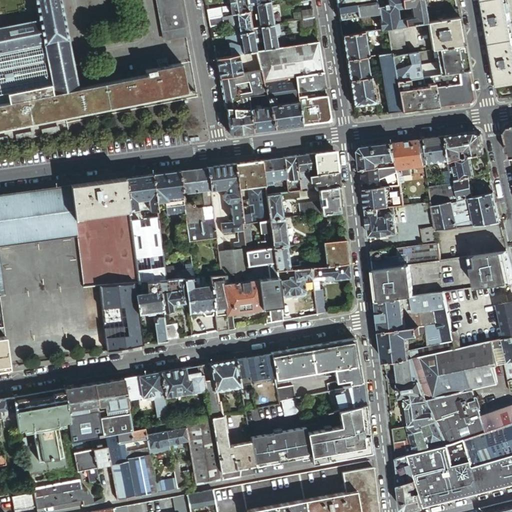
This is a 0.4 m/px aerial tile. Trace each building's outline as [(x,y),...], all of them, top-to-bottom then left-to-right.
[(33,0),(38,20),(0,27),(0,127),(186,91),(180,61),(134,71),(135,76),(77,87),(59,0),(33,0)] [(180,8),(178,0),(155,0),(158,12),(180,8)] [(228,0),(231,15),(236,14),(244,13),(241,0),(228,0)] [(247,0),(241,0),(244,13),(249,12),(248,6),(247,0)] [(378,0),(376,0),(376,1),(338,7),(342,36),(365,33),(380,30),(379,19),(378,7),(387,5),(386,0),(378,0)] [(401,0),(386,0),(387,5),(378,7),(379,19),(380,30),(387,29),(401,27),(405,26),(404,19),(398,19),(397,9),(402,8),(401,0)] [(422,0),(401,0),(402,8),(408,8),(409,18),(404,19),(405,26),(426,23),(426,20),(422,0)] [(511,28),(507,0),(482,0),(497,87),(511,84),(511,28)] [(270,2),(256,5),(258,14),(260,25),(260,28),(274,25),(270,2)] [(258,14),(256,5),(248,6),(249,12),(250,16),(258,14)] [(183,26),(180,8),(158,12),(161,30),(183,26)] [(220,8),(207,11),(209,19),(217,18),(222,17),(220,8)] [(314,18),(313,10),(301,12),(302,20),(314,18)] [(460,18),(459,11),(448,13),(449,19),(460,18)] [(244,13),(236,14),(239,27),(240,34),(253,32),(252,29),(252,27),(250,16),(249,12),(244,13)] [(223,25),(222,17),(217,18),(218,24),(210,25),(210,27),(223,25)] [(314,18),(302,20),(303,29),(315,26),(314,18)] [(460,18),(449,19),(440,21),(428,23),(432,51),(464,46),(460,18)] [(276,35),(274,25),(260,28),(261,34),(262,42),(264,51),(278,48),(276,35)] [(185,35),(183,26),(161,30),(163,39),(185,35)] [(240,34),(239,27),(231,28),(232,35),(240,34)] [(405,55),(401,27),(387,29),(391,48),(391,53),(392,57),(405,55)] [(253,32),(240,34),(244,54),(251,53),(256,52),(255,43),(253,35),(253,32)] [(365,33),(342,36),(346,61),(366,57),(368,57),(365,33)] [(232,49),(233,56),(238,55),(244,54),(240,34),(232,35),(226,37),(227,41),(228,44),(230,45),(228,46),(228,50),(232,49)] [(262,42),(261,34),(253,35),(255,43),(259,42),(260,51),(264,51),(262,42)] [(323,72),(318,42),(278,48),(264,51),(260,51),(256,52),(258,59),(261,71),(263,82),(295,77),(323,72)] [(432,51),(417,53),(421,78),(423,78),(432,76),(469,70),(464,46),(432,51)] [(232,49),(228,50),(215,52),(216,59),(233,56),(232,49)] [(251,53),(244,54),(238,55),(239,60),(243,62),(252,60),(251,53)] [(397,83),(392,57),(391,53),(384,55),(379,55),(388,114),(401,112),(397,83)] [(417,53),(405,55),(392,57),(397,83),(410,80),(421,78),(417,53)] [(239,60),(238,55),(233,56),(216,59),(220,78),(233,76),(242,75),(241,72),(239,60)] [(366,57),(346,61),(350,80),(370,77),(366,57)] [(473,99),(469,70),(432,76),(434,84),(438,107),(471,103),(473,99)] [(263,82),(261,71),(257,72),(254,72),(247,74),(252,97),(251,97),(252,105),(254,102),(261,101),(267,100),(267,98),(263,82)] [(326,87),(323,72),(295,77),(297,93),(302,92),(326,87)] [(242,75),(233,76),(235,83),(237,96),(249,97),(251,97),(252,97),(247,74),(242,75)] [(233,76),(220,78),(221,86),(235,83),(233,76)] [(434,84),(432,76),(423,78),(424,85),(427,85),(434,84)] [(297,93),(295,77),(263,82),(267,98),(271,98),(271,102),(279,101),(280,104),(298,101),(297,99),(297,93)] [(370,77),(350,80),(354,106),(378,102),(375,83),(371,77),(370,77)] [(423,78),(421,78),(410,80),(411,89),(424,87),(424,85),(423,78)] [(401,112),(438,107),(434,84),(427,85),(427,87),(424,87),(411,89),(410,80),(397,83),(401,112)] [(235,83),(221,86),(225,109),(227,109),(238,109),(241,109),(250,109),(250,107),(249,97),(237,96),(235,83)] [(332,121),(327,96),(315,98),(307,99),(307,97),(303,98),(304,103),(298,104),(301,125),(332,121)] [(271,98),(267,98),(267,100),(269,106),(280,104),(279,101),(271,102),(271,98)] [(285,127),(301,125),(298,104),(298,101),(280,104),(269,106),(274,128),(285,127)] [(252,131),(274,128),(269,106),(262,107),(259,108),(256,108),(250,109),(252,131)] [(252,131),(250,109),(241,109),(241,112),(242,114),(239,115),(238,112),(238,109),(227,109),(229,127),(230,134),(252,131)] [(58,125),(40,129),(41,135),(59,132),(58,125)] [(31,131),(14,134),(15,141),(33,137),(31,131)] [(476,132),(448,136),(452,161),(457,160),(470,157),(484,154),(480,135),(476,132)] [(452,161),(448,136),(425,139),(429,164),(448,161),(452,161)] [(429,164),(425,139),(421,140),(425,165),(429,164)] [(425,165),(421,140),(393,143),(396,160),(397,166),(398,169),(400,169),(401,173),(410,171),(410,168),(425,166),(425,165)] [(396,160),(393,143),(362,147),(359,151),(362,170),(378,168),(377,163),(386,161),(391,161),(396,160)] [(332,152),(315,154),(316,169),(309,170),(309,171),(299,172),(300,179),(301,184),(307,183),(311,183),(310,176),(319,175),(320,174),(338,171),(336,156),(332,152)] [(316,169),(315,154),(297,156),(299,172),(309,171),(309,170),(316,169)] [(299,172),(297,156),(285,158),(287,174),(288,181),(300,179),(299,172)] [(470,157),(457,160),(458,163),(458,166),(453,167),(454,169),(454,172),(459,171),(461,180),(468,178),(475,176),(470,157)] [(287,174),(285,158),(262,161),(265,177),(287,174)] [(265,177),(262,161),(235,165),(243,221),(243,224),(251,223),(261,222),(270,221),(271,221),(267,195),(266,189),(265,177)] [(243,221),(235,165),(216,167),(208,168),(211,191),(227,189),(227,193),(226,193),(224,196),(225,201),(228,203),(231,202),(233,222),(243,221)] [(378,168),(362,170),(364,190),(386,187),(400,186),(398,169),(397,166),(392,166),(387,167),(378,168)] [(211,191),(208,168),(180,172),(183,195),(203,192),(210,191),(211,191)] [(340,186),(338,171),(320,174),(319,175),(310,176),(311,183),(314,182),(314,184),(317,183),(317,182),(318,182),(318,181),(319,181),(321,188),(340,186)] [(183,195),(180,172),(153,175),(156,198),(156,202),(165,201),(168,201),(168,199),(183,197),(183,195)] [(156,198),(153,175),(134,178),(126,179),(130,211),(138,209),(137,201),(149,199),(156,198)] [(472,197),(468,178),(461,180),(456,181),(459,200),(469,198),(472,197)] [(130,211),(126,179),(71,186),(75,218),(130,211)] [(301,191),(301,184),(300,179),(288,181),(288,186),(289,193),(300,191),(301,191)] [(493,193),(491,185),(476,189),(477,196),(493,193)] [(75,218),(71,186),(0,195),(0,244),(78,235),(75,218)] [(286,193),(289,193),(288,186),(266,189),(267,195),(281,194),(286,193)] [(343,211),(340,186),(321,188),(319,189),(320,201),(322,214),(343,211)] [(386,187),(364,190),(366,210),(378,208),(388,207),(386,187)] [(212,206),(210,191),(203,192),(204,198),(195,199),(196,202),(193,203),(193,204),(190,204),(190,203),(185,204),(186,210),(202,207),(212,206)] [(301,198),(300,191),(289,193),(286,193),(287,200),(301,198)] [(472,197),(469,198),(474,220),(475,225),(500,222),(493,193),(477,196),(472,197)] [(284,218),(281,194),(267,195),(271,221),(284,218)] [(165,201),(167,215),(185,213),(185,210),(183,197),(168,199),(168,201),(165,201)] [(157,210),(156,202),(156,198),(149,199),(151,211),(157,210)] [(469,198),(459,200),(451,202),(455,223),(474,220),(469,198)] [(322,214),(320,201),(293,205),(294,217),(322,214)] [(455,223),(451,202),(432,206),(434,222),(436,231),(456,228),(455,223)] [(204,221),(214,220),(212,206),(202,207),(204,221)] [(185,213),(187,224),(204,221),(202,207),(186,210),(185,210),(185,213)] [(378,208),(366,210),(370,238),(397,234),(394,214),(394,213),(393,213),(392,212),(391,212),(389,212),(388,213),(387,214),(387,216),(387,218),(380,218),(378,209),(378,208)] [(394,208),(378,209),(380,218),(387,218),(387,216),(387,214),(388,213),(389,212),(391,212),(392,212),(393,213),(394,213),(394,208)] [(131,222),(130,211),(75,218),(78,235),(85,288),(99,287),(134,284),(139,283),(133,233),(131,222)] [(167,281),(159,218),(131,222),(133,233),(139,283),(146,282),(159,281),(166,281),(167,281)] [(286,218),(284,218),(271,221),(274,248),(288,246),(289,246),(286,218)] [(189,242),(217,238),(215,220),(214,220),(204,221),(187,224),(189,242)] [(243,224),(243,221),(233,222),(222,224),(223,234),(239,232),(244,231),(243,224)] [(274,248),(271,221),(270,221),(261,222),(262,233),(269,232),(269,238),(266,238),(266,240),(259,242),(260,250),(274,248)] [(436,231),(434,222),(420,224),(424,245),(438,243),(436,231)] [(255,251),(251,223),(243,224),(244,231),(246,243),(247,249),(247,252),(255,251)] [(346,240),(340,241),(324,242),(326,257),(327,266),(349,264),(346,240)] [(438,243),(424,245),(398,248),(398,249),(399,257),(400,266),(426,263),(441,260),(438,243)] [(288,246),(274,248),(277,271),(283,270),(288,270),(291,270),(291,267),(288,246)] [(277,271),(274,248),(260,250),(255,251),(247,252),(249,265),(256,264),(267,262),(269,278),(278,277),(277,271)] [(247,252),(247,249),(236,250),(219,252),(222,275),(248,273),(250,273),(249,271),(249,265),(247,252)] [(398,249),(371,252),(372,260),(399,257),(398,249)] [(511,282),(511,278),(506,252),(441,260),(426,263),(431,294),(444,292),(511,282)] [(327,266),(326,257),(311,259),(312,261),(312,268),(327,266)] [(400,266),(399,257),(372,260),(374,269),(400,266)] [(431,294),(426,263),(400,266),(374,269),(378,302),(402,298),(411,297),(431,294)] [(351,279),(349,264),(327,266),(312,268),(313,277),(326,276),(330,275),(334,280),(351,279)] [(313,277),(312,268),(301,269),(291,270),(288,270),(289,277),(304,275),(304,279),(313,278),(313,277)] [(194,278),(193,269),(182,271),(183,279),(185,279),(190,279),(194,278)] [(248,273),(222,275),(219,276),(221,284),(221,292),(224,292),(223,286),(225,283),(249,281),(248,273)] [(304,275),(289,277),(290,279),(282,280),(284,296),(286,295),(291,294),(297,293),(304,292),(306,292),(304,279),(304,275)] [(221,284),(219,276),(211,276),(212,284),(213,293),(221,292),(221,284)] [(326,276),(313,277),(313,278),(315,290),(315,289),(320,289),(318,280),(326,279),(326,276)] [(282,306),(278,277),(269,278),(259,279),(263,308),(265,308),(269,308),(282,306)] [(185,279),(183,279),(176,280),(177,287),(177,290),(167,292),(167,288),(166,281),(159,281),(163,311),(163,312),(170,311),(169,308),(173,308),(172,304),(187,302),(188,302),(186,287),(185,281),(185,279)] [(224,292),(221,292),(213,293),(215,309),(216,312),(227,310),(227,313),(232,312),(263,308),(259,279),(249,281),(225,283),(223,286),(224,292)] [(163,311),(159,281),(146,282),(148,295),(144,296),(143,294),(141,293),(136,294),(139,314),(156,311),(163,311)] [(139,314),(136,294),(134,284),(99,287),(108,351),(143,345),(139,314)] [(213,314),(215,309),(213,293),(212,284),(208,285),(198,286),(195,286),(191,287),(186,287),(188,302),(189,312),(195,312),(202,311),(205,314),(206,315),(213,314)] [(320,289),(315,289),(316,300),(318,314),(326,312),(323,289),(320,289)] [(452,332),(444,292),(431,294),(411,297),(412,303),(413,313),(435,310),(438,324),(442,344),(454,341),(452,332)] [(0,369),(11,368),(1,296),(0,295),(0,369)] [(402,298),(378,302),(380,324),(405,320),(404,314),(403,302),(402,298)] [(305,301),(307,316),(318,315),(316,300),(305,301)] [(511,336),(511,301),(496,305),(503,339),(511,336)] [(291,305),(282,306),(284,321),(293,319),(291,305)] [(284,321),(282,306),(269,308),(270,316),(271,323),(284,321)] [(413,313),(404,314),(405,320),(406,328),(418,327),(425,326),(426,334),(428,347),(442,344),(438,324),(435,310),(413,313)] [(227,316),(216,317),(218,332),(230,330),(227,316)] [(158,342),(167,341),(165,326),(164,317),(159,318),(157,319),(156,319),(157,323),(155,323),(158,342)] [(405,320),(380,324),(381,331),(406,328),(405,320)] [(167,341),(179,339),(177,324),(165,326),(167,341)] [(418,327),(419,335),(426,334),(425,326),(418,327)] [(406,328),(381,331),(384,354),(409,351),(407,337),(419,335),(418,327),(406,328)] [(458,331),(452,332),(454,341),(456,349),(462,348),(458,331)] [(511,336),(503,339),(462,348),(456,349),(412,359),(423,391),(425,394),(427,399),(474,389),(498,384),(494,367),(498,366),(497,361),(494,348),(504,345),(508,363),(511,362),(511,336)] [(355,339),(288,351),(292,377),(324,371),(333,370),(359,365),(355,339)] [(456,349),(454,341),(442,344),(428,347),(409,351),(384,354),(385,363),(395,361),(412,359),(456,349)] [(511,362),(508,363),(504,345),(494,348),(497,361),(505,360),(506,364),(511,392),(511,362)] [(292,377),(288,351),(271,353),(276,380),(292,377)] [(276,380),(271,353),(246,358),(248,369),(256,409),(281,405),(280,403),(276,380)] [(248,369),(246,358),(237,359),(239,371),(248,369)] [(239,371),(237,359),(209,364),(202,365),(203,375),(206,390),(206,393),(214,391),(215,391),(241,387),(239,371)] [(423,391),(412,359),(395,361),(396,370),(400,398),(405,398),(425,394),(423,391)] [(396,370),(395,361),(385,363),(386,371),(396,370)] [(203,375),(202,365),(186,368),(188,382),(194,381),(193,377),(203,375)] [(363,383),(359,365),(333,370),(334,377),(336,383),(342,382),(348,380),(349,386),(363,383)] [(188,382),(186,368),(161,372),(165,394),(165,397),(167,397),(167,398),(169,399),(173,398),(175,397),(175,395),(206,390),(203,375),(193,377),(194,381),(188,382)] [(334,377),(333,370),(324,371),(326,378),(334,377)] [(165,394),(161,372),(139,376),(143,398),(147,397),(148,398),(149,399),(150,400),(151,400),(153,399),(155,396),(165,394)] [(143,398),(139,376),(124,379),(128,401),(143,398)] [(128,401),(124,379),(95,384),(105,436),(117,434),(130,432),(133,431),(128,401)] [(343,388),(342,382),(336,383),(327,385),(328,392),(343,388)] [(365,404),(363,383),(344,387),(344,389),(335,391),(339,410),(339,411),(365,404)] [(105,436),(95,384),(65,389),(70,420),(71,424),(71,426),(74,442),(83,441),(92,439),(96,438),(102,437),(105,436)] [(294,386),(278,389),(281,402),(296,399),(294,386)] [(70,420),(65,389),(14,398),(15,404),(17,413),(17,415),(19,429),(22,429),(24,428),(65,421),(67,421),(70,420)] [(474,389),(427,399),(437,420),(448,444),(464,439),(488,431),(483,417),(479,407),(477,399),(474,389)] [(217,402),(215,391),(214,391),(206,393),(211,416),(220,414),(218,401),(217,402)] [(332,412),(339,410),(335,391),(328,393),(332,412)] [(427,399),(425,394),(405,398),(403,399),(404,407),(406,408),(410,426),(417,425),(419,428),(437,420),(427,399)] [(10,404),(9,399),(0,400),(0,417),(1,418),(2,416),(2,415),(11,414),(10,404)] [(296,399),(282,402),(285,416),(299,413),(296,399)] [(371,454),(367,418),(365,404),(339,411),(335,412),(338,428),(306,433),(305,429),(272,435),(272,436),(265,437),(265,436),(250,439),(251,441),(255,466),(255,467),(311,457),(312,464),(371,454)] [(511,406),(483,417),(488,431),(511,423),(511,406)] [(216,448),(228,446),(222,415),(211,416),(216,448)] [(222,481),(210,416),(185,421),(186,427),(188,441),(195,482),(196,486),(222,481)] [(448,444),(437,420),(419,428),(417,425),(410,426),(408,427),(411,448),(404,450),(408,455),(448,444)] [(31,475),(37,474),(68,468),(66,452),(63,452),(58,427),(66,425),(65,421),(24,428),(25,432),(33,431),(36,446),(28,447),(27,438),(21,439),(23,452),(27,451),(31,475)] [(186,427),(185,421),(165,425),(167,431),(186,427)] [(511,423),(488,431),(464,439),(473,466),(511,454),(511,423)] [(159,432),(158,426),(151,428),(152,433),(146,434),(147,439),(148,447),(149,448),(169,444),(167,431),(159,432)] [(188,441),(186,427),(167,431),(169,444),(188,441)] [(408,427),(393,430),(396,452),(404,450),(411,448),(408,427)] [(146,434),(145,429),(133,431),(130,432),(132,442),(147,439),(146,434)] [(132,442),(130,432),(117,434),(119,444),(125,443),(132,442)] [(117,434),(105,436),(106,443),(107,446),(111,465),(122,462),(119,444),(117,434)] [(464,439),(448,444),(408,455),(414,473),(416,480),(418,486),(420,491),(425,507),(482,493),(473,466),(464,439)] [(84,450),(83,441),(74,442),(74,443),(76,452),(84,450)] [(255,466),(251,441),(228,446),(216,448),(221,472),(241,469),(255,466)] [(76,452),(74,443),(68,444),(72,467),(78,466),(76,452)] [(125,443),(119,444),(122,462),(127,462),(126,459),(150,454),(149,448),(148,447),(127,451),(125,443)] [(169,444),(149,448),(150,454),(150,456),(170,452),(169,444)] [(94,449),(98,468),(111,465),(107,446),(94,449)] [(94,449),(84,450),(76,452),(78,466),(79,471),(89,470),(97,468),(98,468),(94,449)] [(414,473),(408,455),(406,456),(405,453),(396,456),(399,478),(410,475),(414,473)] [(134,497),(157,493),(155,481),(150,456),(150,454),(126,459),(127,462),(134,497)] [(511,454),(473,466),(482,493),(511,485),(511,454)] [(118,500),(134,497),(127,462),(122,462),(111,465),(118,500)] [(178,489),(191,487),(188,467),(180,469),(174,470),(175,477),(178,489)] [(342,474),(340,467),(213,491),(217,511),(246,511),(345,493),(342,474)] [(377,511),(373,468),(342,474),(345,493),(348,511),(377,511)] [(222,481),(240,478),(241,469),(221,472),(222,481)] [(34,488),(71,481),(70,475),(39,481),(37,474),(31,475),(34,488)] [(410,475),(399,478),(400,485),(412,481),(410,475)] [(175,477),(155,481),(157,493),(178,489),(175,477)] [(82,492),(80,479),(71,481),(34,488),(34,492),(37,507),(38,509),(44,508),(84,500),(82,492)] [(406,511),(425,507),(420,491),(415,493),(414,490),(413,491),(412,488),(418,486),(416,480),(412,481),(400,485),(402,509),(403,510),(403,511),(405,511),(406,511)] [(87,491),(82,492),(84,500),(85,506),(94,504),(92,498),(87,491)] [(211,503),(209,491),(188,495),(190,507),(199,506),(211,503)] [(216,511),(212,491),(209,491),(211,503),(199,506),(199,511),(216,511)] [(37,507),(34,492),(12,497),(15,508),(15,511),(37,507)] [(348,511),(345,493),(246,511),(348,511)] [(188,495),(172,498),(174,511),(191,511),(190,507),(188,495)]
